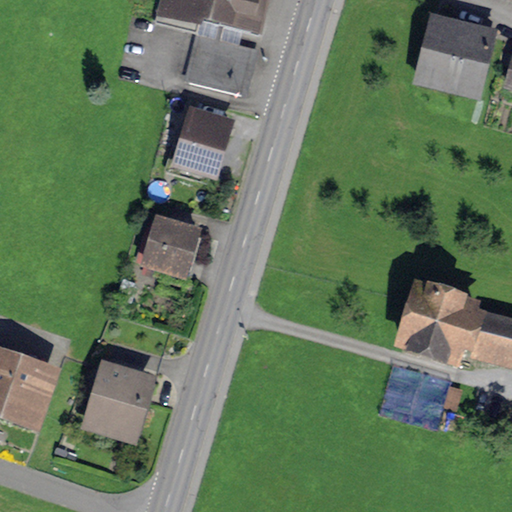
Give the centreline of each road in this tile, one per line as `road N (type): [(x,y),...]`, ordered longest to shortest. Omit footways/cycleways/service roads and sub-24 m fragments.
road 1 (secondary): [(313,0),(164,511)]
road 2 (track): [(227,306),(451,376),(511,386)]
road 3 (unknown): [(0,182),(50,0)]
road 4 (residential): [(121,511),(0,470)]
